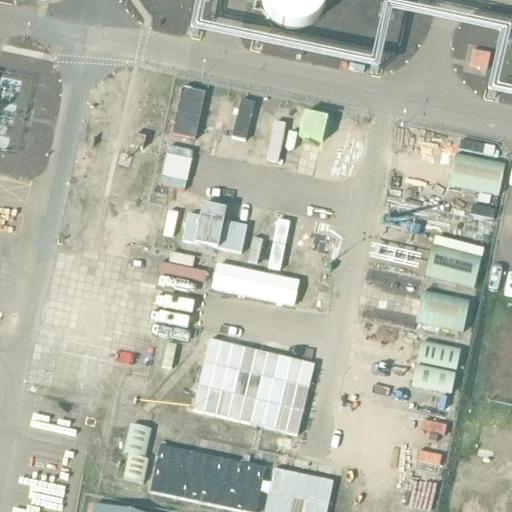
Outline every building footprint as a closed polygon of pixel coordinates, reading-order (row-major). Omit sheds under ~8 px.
[(263,0),(263,1),(265,6),(267,10),(268,12),(269,14),(272,17),(274,19),(277,22),(281,24),(286,25),(290,26),(295,27),(299,26),(304,26),(306,25),(310,23),(312,22),(316,19),(317,18),(319,16),(322,13),(324,9),(325,7),(327,2),(327,0),(263,0)] [(133,136),(130,148),(143,151),(146,139),(133,136)] [(458,152),(492,158),(494,146),(484,144),(484,147),(460,142),(458,152)] [(470,217),(493,221),(494,212),(471,207),(470,217)] [(466,221),(443,216),(441,226),(464,231),(466,221)] [(395,283),(425,289),(427,280),(397,274),(395,283)] [(500,462),(504,442),(493,440),(494,437),(481,435),(480,442),(479,441),(475,458),(489,460),(500,462)] [(269,511),(277,477),(157,451),(148,491),(241,511),(269,511)] [(457,461),(456,469),(464,471),(466,462),(457,461)] [(511,511),(511,489),(494,485),(498,466),(479,462),(473,490),(448,485),(443,509),(459,511),(511,511)]
